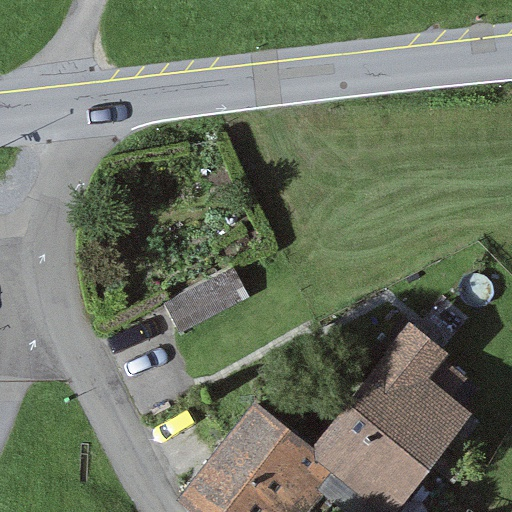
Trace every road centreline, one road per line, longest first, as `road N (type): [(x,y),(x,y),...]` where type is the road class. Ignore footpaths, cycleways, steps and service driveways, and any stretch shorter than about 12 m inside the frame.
road 1 (tertiary): [(511,61),(64,112)]
road 2 (unclassified): [(172,511),(37,279)]
road 3 (unclassified): [(37,279),(64,112)]
road 4 (track): [(0,418),(37,279)]
